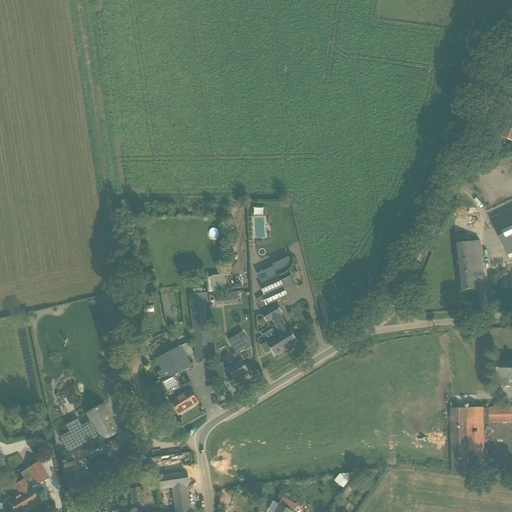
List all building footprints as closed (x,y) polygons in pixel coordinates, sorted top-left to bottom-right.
[(511,122),(507,121),(501,137),(511,140),(511,122)] [(511,208),(490,219),(507,255),(511,252),(511,208)] [(223,231),(223,239),(231,240),(231,231),(223,231)] [(454,245),(460,291),(485,288),(479,241),(454,245)] [(274,267),(258,274),(261,279),(260,280),(262,284),(259,285),(265,296),(263,297),(267,305),(287,296),(274,267)] [(489,276),(491,288),(503,286),(502,280),(498,280),(498,274),(489,276)] [(207,277),(209,293),(225,290),(223,277),(212,278),(211,277),(207,277)] [(218,302),(238,301),(237,292),(217,292),(218,302)] [(189,295),(197,359),(215,357),(214,351),(213,345),(213,342),(212,336),(207,293),(189,295)] [(279,315),(282,313),(277,305),(262,315),(266,322),(272,319),(280,334),(276,336),(272,329),(262,336),(266,343),(261,346),(266,354),(271,351),(275,357),(298,343),(289,329),(288,329),(279,315)] [(245,360),(240,353),(244,350),(245,352),(252,348),(242,332),(228,341),(236,354),(233,356),(237,362),(228,368),(227,367),(224,369),(226,382),(231,381),(234,380),(235,381),(249,373),(242,362),(245,360)] [(181,346),(155,360),(161,371),(158,373),(163,382),(170,378),(192,367),(181,346)] [(497,387),(511,386),(511,359),(497,360),(497,387)] [(175,376),(164,382),(170,392),(181,385),(175,376)] [(170,402),(178,416),(199,403),(187,384),(177,390),(167,395),(171,401),(170,402)] [(91,421),(81,426),(69,433),(59,438),(67,454),(95,439),(94,438),(99,436),(101,440),(117,432),(103,405),(102,406),(96,410),(96,409),(94,410),(88,414),(88,413),(87,414),(91,421)] [(511,406),(489,406),(489,422),(511,422),(511,406)] [(452,474),(484,473),(483,424),(482,409),(451,409),(452,474)] [(95,471),(79,481),(85,489),(110,473),(102,459),(91,466),(95,471)] [(38,462),(28,468),(38,485),(48,479),(38,462)] [(191,511),(185,511),(184,506),(188,505),(185,485),(187,485),(185,472),(179,473),(178,467),(156,470),(159,489),(172,487),(175,511),(191,511)] [(336,480),(335,481),(344,488),(347,484),(355,474),(349,473),(340,475),(336,480)] [(7,502),(13,511),(23,511),(39,502),(24,479),(12,486),(16,493),(17,493),(18,495),(7,502)] [(341,497),(345,500),(353,489),(349,486),(341,497)] [(129,489),(132,503),(142,502),(139,488),(129,489)] [(225,495),(221,500),(224,505),(230,506),(233,500),(230,495),(225,495)] [(292,509),(295,504),(285,498),(281,503),(292,509)]
